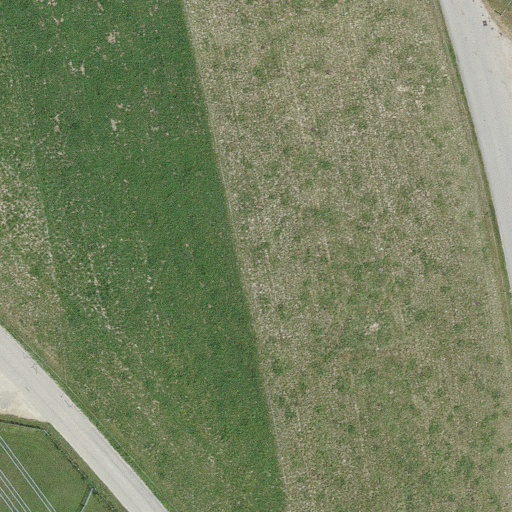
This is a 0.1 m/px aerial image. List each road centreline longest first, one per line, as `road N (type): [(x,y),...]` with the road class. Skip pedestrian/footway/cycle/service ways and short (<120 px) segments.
road 1 (unclassified): [(0,351),(146,511)]
road 2 (unclassified): [(458,0),(511,201)]
